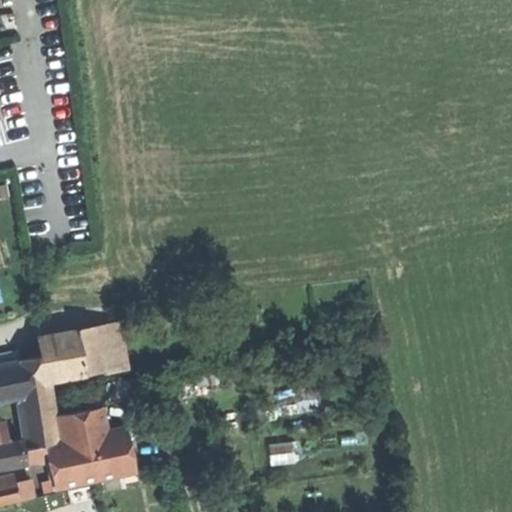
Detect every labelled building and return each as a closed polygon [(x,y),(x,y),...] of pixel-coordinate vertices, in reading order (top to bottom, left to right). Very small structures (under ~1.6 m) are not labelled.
[(95,326),(79,329),(86,371),(103,369),(95,326)] [(42,336),(45,356),(49,378),(86,371),(79,329),(42,336)] [(0,353),(0,363),(19,360),(21,360),(20,350),(0,353)] [(45,356),(21,360),(19,360),(25,395),(19,396),(26,438),(27,446),(44,443),(60,440),(49,378),(45,356)] [(0,363),(0,399),(19,396),(25,395),(19,360),(0,363)] [(123,404),(110,407),(114,430),(117,441),(129,438),(123,404)] [(110,407),(79,414),(83,436),(114,430),(110,407)] [(62,440),(60,440),(44,443),(49,461),(57,488),(123,472),(120,459),(117,441),(114,430),(83,436),(79,414),(78,411),(58,414),(62,440)] [(26,438),(6,442),(0,442),(0,462),(26,459),(23,447),(27,446),(26,438)] [(49,461),(44,443),(27,446),(23,447),(26,459),(49,461)] [(134,457),(120,459),(123,472),(124,481),(138,478),(134,457)] [(32,481),(16,484),(19,498),(19,501),(35,497),(32,481)] [(0,502),(19,498),(16,484),(16,482),(0,483),(0,502)]
